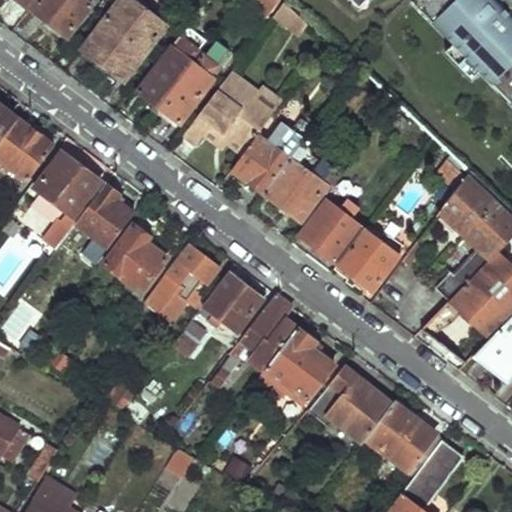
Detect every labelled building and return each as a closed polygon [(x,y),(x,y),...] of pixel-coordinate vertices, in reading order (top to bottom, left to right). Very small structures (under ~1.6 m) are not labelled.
[(89,2),(85,0),(37,0),(30,10),(65,35),(89,2)] [(162,25),(127,0),(116,0),(79,49),(121,80),(162,25)] [(349,0),(358,8),(366,0),(349,0)] [(413,0),(410,4),(430,24),(438,16),(422,0),(413,0)] [(511,0),(422,0),(438,16),(430,24),(451,45),(443,53),(470,80),(478,72),(491,85),(499,77),(511,90),(511,101),(510,104),(511,106),(511,0)] [(297,22),(282,7),(276,15),(291,29),(297,22)] [(307,31),(297,22),(291,29),(300,38),(307,31)] [(171,48),(137,92),(158,108),(192,64),(194,66),(203,55),(197,51),(202,44),(187,32),(174,50),(171,48)] [(211,77),(218,67),(229,52),(217,43),(205,57),(204,56),(203,55),(194,66),(192,64),(158,108),(179,125),(213,80),(211,77)] [(233,70),(183,135),(194,144),(202,135),(207,129),(224,141),(228,137),(247,151),(262,132),(278,111),(257,93),(259,90),(233,70)] [(491,85),(510,104),(511,101),(511,90),(499,77),(491,85)] [(285,101),(263,84),(259,90),(257,93),(278,111),(285,101)] [(6,112),(0,107),(0,143),(12,127),(2,118),(6,112)] [(52,147),(17,120),(12,127),(0,143),(0,166),(24,184),(52,147)] [(270,140),(262,132),(247,151),(243,157),(232,171),(265,195),(290,161),(281,154),(294,136),(281,125),(270,140)] [(224,141),(207,129),(202,135),(220,148),(223,143),(224,141)] [(247,151),(228,137),(224,141),(223,143),(243,157),(247,151)] [(290,161),(265,195),(299,221),(319,195),(324,198),(341,176),(310,154),(311,150),(307,147),(309,143),(306,140),(290,161)] [(99,183),(59,153),(32,190),(64,214),(62,219),(68,224),(99,183)] [(511,212),(470,173),(444,209),(482,246),(494,257),(501,250),(511,239),(511,212)] [(136,210),(104,186),(74,225),(100,244),(96,248),(103,254),(136,210)] [(336,264),(364,229),(326,201),(298,236),(336,264)] [(170,255),(132,226),(104,264),(127,282),(124,286),(138,298),(170,255)] [(364,229),(336,264),(371,291),(399,256),(364,229)] [(165,273),(146,299),(174,320),(188,302),(192,304),(221,267),(190,244),(167,275),(165,273)] [(451,298),(494,257),(482,246),(455,274),(452,271),(436,287),(450,300),(451,298)] [(494,257),(451,298),(491,338),(511,317),(511,260),(501,250),(494,257)] [(261,298),(227,273),(202,307),(236,332),(261,298)] [(291,305),(274,293),(239,340),(252,351),(245,360),(263,374),(297,328),(282,318),(291,305)] [(511,317),(491,338),(471,357),(505,383),(511,374),(511,317)] [(207,333),(191,321),(173,346),(188,358),(207,333)] [(314,341),(297,328),(263,374),(301,402),(304,397),(308,400),(333,365),(310,347),(314,341)] [(57,350),(49,364),(66,373),(74,359),(57,350)] [(388,398),(345,363),(316,401),(358,435),(388,398)] [(229,375),(221,370),(211,382),(219,388),(229,375)] [(434,435),(393,403),(365,440),(407,472),(434,435)] [(0,456),(17,428),(0,417),(0,456)] [(462,458),(440,440),(387,511),(423,511),(422,511),(462,458)] [(176,448),(166,470),(184,478),(193,456),(176,448)] [(294,511),(304,497),(281,483),(271,500),(290,511),(294,511)] [(26,511),(75,511),(37,489),(27,506),(29,508),(26,511)]
